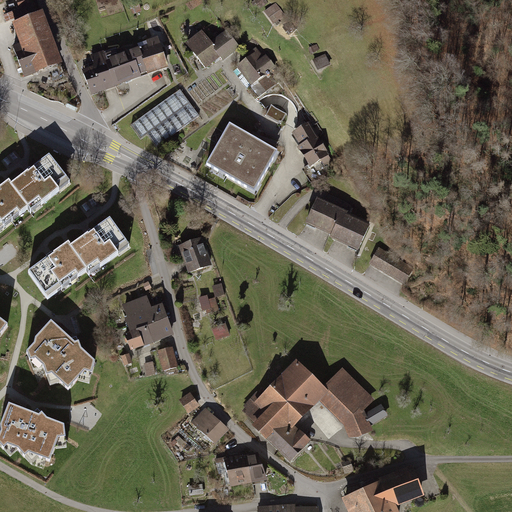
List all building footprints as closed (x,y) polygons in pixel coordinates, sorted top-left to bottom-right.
[(274,4),(262,12),(272,27),(284,18),(274,4)] [(40,15),(9,27),(17,48),(13,49),(24,81),(60,67),(40,15)] [(146,26),(152,38),(162,33),(156,21),(146,26)] [(200,33),(184,45),(203,71),(218,60),(221,64),(238,52),(225,33),(208,45),(200,33)] [(138,49),(126,53),(135,82),(167,71),(155,38),(136,44),(138,49)] [(100,55),(111,89),(135,82),(126,53),(117,56),(115,50),(100,55)] [(260,52),(233,70),(242,83),(269,65),(260,52)] [(88,97),(111,89),(100,55),(88,58),(91,69),(80,73),(88,97)] [(269,65),(242,83),(248,92),(252,89),(259,98),(281,83),(269,65)] [(199,117),(180,91),(132,126),(142,139),(148,135),(157,147),(199,117)] [(282,123),(287,114),(272,106),(267,114),(282,123)] [(309,125),(289,137),(308,169),(319,163),(323,169),(331,164),(309,125)] [(275,153),(228,127),(206,167),(253,193),(275,153)] [(49,158),(11,188),(28,210),(41,200),(44,204),(61,191),(58,187),(67,180),(49,158)] [(8,184),(0,189),(0,232),(1,232),(0,230),(0,225),(17,212),(20,216),(28,210),(11,188),(8,184)] [(346,214),(319,202),(308,228),(330,238),(329,241),(357,253),(368,227),(345,217),(346,214)] [(108,221),(70,249),(86,271),(97,264),(100,268),(118,255),(114,251),(125,243),(108,221)] [(177,247),(187,275),(209,268),(199,239),(177,247)] [(67,245),(28,274),(47,300),(57,292),(54,287),(73,272),(77,278),(86,271),(70,249),(67,245)] [(371,264),(404,284),(413,268),(381,248),(371,264)] [(211,287),(215,300),(223,297),(219,284),(211,287)] [(144,297),(120,307),(125,320),(123,321),(128,335),(122,337),(129,353),(173,336),(161,306),(149,310),(144,297)] [(197,300),(201,313),(209,310),(210,315),(217,313),(213,300),(207,302),(206,297),(197,300)] [(0,337),(9,325),(0,318),(0,337)] [(34,344),(26,353),(30,364),(36,362),(44,368),(47,378),(53,376),(69,391),(86,373),(93,375),(96,362),(83,350),(80,341),(77,343),(51,320),(36,338),(34,344)] [(211,330),(215,343),(232,338),(228,325),(211,330)] [(170,348),(156,352),(162,373),(176,369),(170,348)] [(144,362),(147,375),(156,373),(154,360),(144,362)] [(380,407),(363,417),(361,410),(371,400),(343,372),(324,392),(296,364),(262,399),(256,393),(245,404),(248,406),(244,411),(257,423),(255,426),(291,461),(309,443),(293,428),(320,400),(346,425),(351,439),(369,432),(369,431),(387,420),(380,407)] [(181,401),(188,413),(198,406),(190,394),(181,401)] [(38,415),(9,404),(0,426),(1,433),(0,434),(0,446),(4,451),(8,447),(19,451),(25,459),(30,455),(51,463),(59,440),(67,439),(66,426),(47,419),(43,412),(38,415)] [(193,424),(212,443),(224,430),(205,412),(193,424)] [(256,453),(242,456),(248,482),(266,478),(256,453)] [(231,485),(248,482),(242,456),(216,461),(219,473),(228,472),(231,485)] [(342,464),(345,474),(353,471),(350,462),(342,464)] [(378,487),(363,494),(371,511),(395,511),(394,509),(423,497),(412,471),(378,486),(378,487)] [(186,488),(187,499),(202,497),(201,487),(186,488)] [(371,511),(363,494),(343,502),(346,511),(371,511)]
